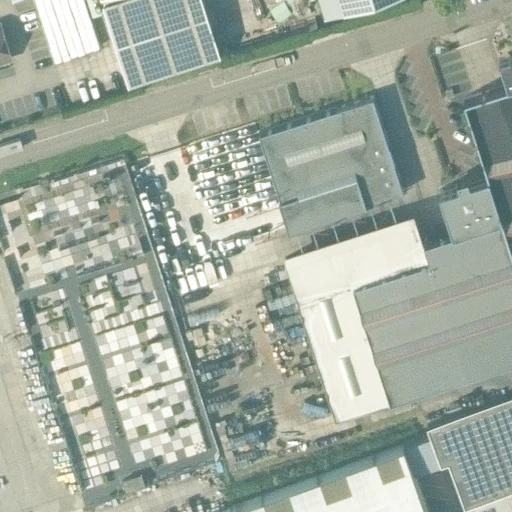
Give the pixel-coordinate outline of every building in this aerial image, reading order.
[(36,0),(37,3),(47,0),(48,0),(54,20),(42,23),(52,65),(82,58),(68,0),(36,0)] [(104,0),(105,0),(103,1),(129,81),(220,52),(203,0),(104,0)] [(318,0),(324,18),(344,12),(340,0),(318,0)] [(340,0),(344,12),(381,0),(340,0)] [(0,22),(0,61),(11,58),(0,23),(0,22)] [(507,84),(464,98),(489,174),(477,178),(511,285),(511,52),(499,57),(507,84)] [(259,132),(280,197),(279,198),(288,229),(367,204),(367,203),(404,191),(373,95),(259,132)] [(87,335),(171,311),(127,155),(83,168),(91,195),(74,199),(78,212),(50,220),(52,228),(15,238),(33,304),(39,302),(43,318),(51,316),(59,345),(88,337),(87,335)] [(414,209),(283,251),(335,414),(390,397),(391,399),(479,369),(511,357),(511,285),(477,178),(470,180),(468,174),(457,177),(459,183),(439,190),(452,230),(424,239),(414,209)] [(441,462),(448,460),(465,505),(464,505),(466,511),(511,511),(511,393),(427,424),(441,462)] [(428,511),(404,444),(277,490),(215,511),(428,511)]
